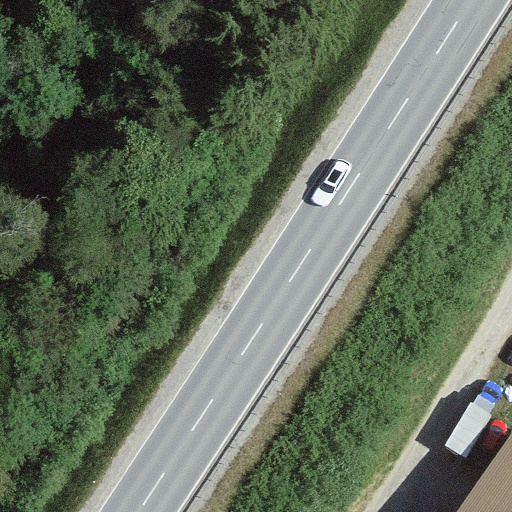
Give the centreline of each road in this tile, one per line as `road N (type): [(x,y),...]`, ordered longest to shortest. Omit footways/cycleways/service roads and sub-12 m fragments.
road 1 (primary): [(475,0),(136,511)]
road 2 (track): [(394,511),(511,323)]
